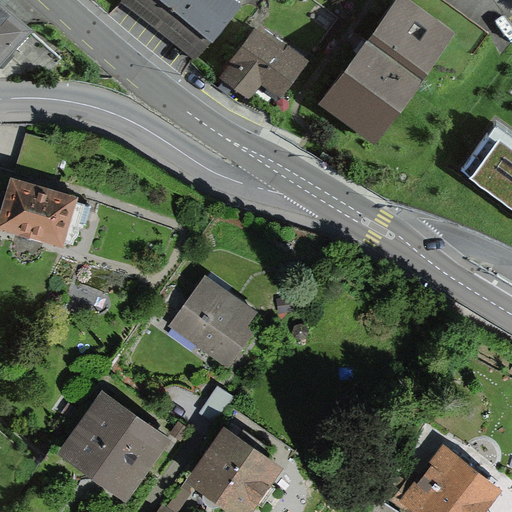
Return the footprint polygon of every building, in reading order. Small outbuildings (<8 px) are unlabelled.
[(0,0),(0,63),(44,16),(26,0),(0,0)] [(243,0),(130,0),(202,55),(243,0)] [(466,27),(430,0),(400,0),(329,96),(384,137),(466,27)] [(314,52),(262,16),(222,73),(256,96),(263,86),(281,99),(314,52)] [(511,122),(496,111),(461,161),(511,197),(511,122)] [(19,166),(56,178),(68,141),(31,130),(19,166)] [(19,166),(13,187),(7,185),(0,206),(0,210),(6,212),(3,220),(69,239),(85,186),(56,178),(19,166)] [(231,365),(261,326),(254,321),(265,307),(216,269),(175,322),(231,365)] [(134,496),(179,432),(110,384),(65,448),(134,496)] [(221,508),(223,507),(229,499),(247,511),(254,511),(292,460),(234,419),(194,474),(213,487),(207,495),(207,497),(207,500),(209,503),(210,505),(213,506),(215,507),(218,508),(221,508)] [(427,511),(486,511),(510,480),(449,435),(405,495),(427,511)] [(390,494),(399,481),(388,474),(362,511),(395,511),(402,502),(390,494)] [(180,509),(192,492),(179,482),(166,499),(180,509)]
